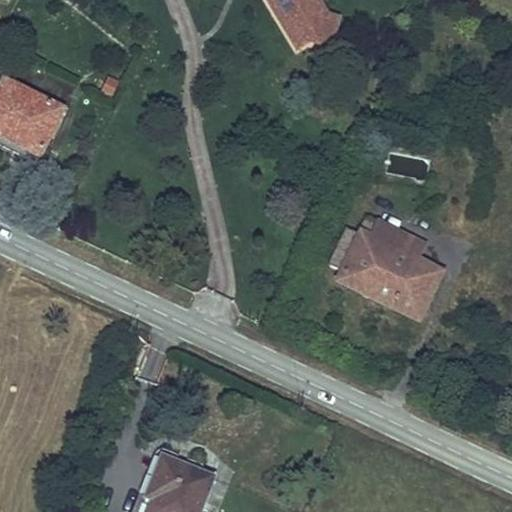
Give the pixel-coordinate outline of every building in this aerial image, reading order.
[(261,0),(295,56),(308,49),(318,52),(337,41),(341,20),(327,18),(316,0),(261,0)] [(64,113),(0,83),(0,143),(40,162),(64,113)] [(365,219),(358,235),(418,262),(426,246),(365,219)] [(328,269),(340,274),(357,237),(345,232),(328,269)] [(418,262),(358,235),(357,237),(340,274),(334,287),(422,326),(434,300),(416,292),(422,279),(412,275),(418,262)] [(416,292),(434,300),(445,274),(418,262),(412,275),(422,279),(416,292)] [(202,511),(215,481),(158,460),(141,505),(149,508),(147,511),(202,511)]
